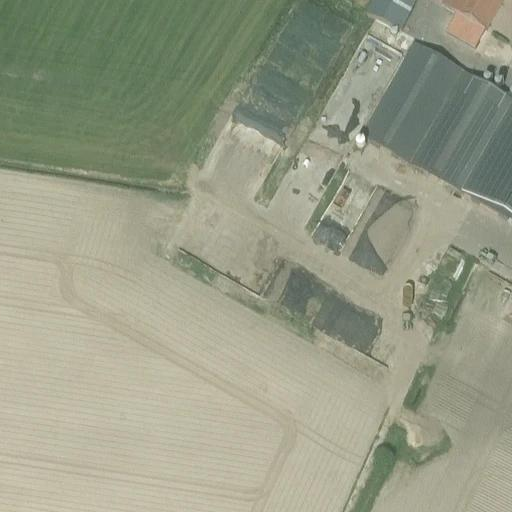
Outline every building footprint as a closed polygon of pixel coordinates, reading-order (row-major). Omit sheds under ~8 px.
[(374,0),(366,18),(401,35),(417,0),(374,0)] [(446,0),(442,8),(456,16),(486,33),(504,0),(446,0)] [(511,100),(413,47),(359,141),(511,224),(511,100)] [(377,273),(388,258),(374,248),(363,263),(377,273)] [(511,277),(467,252),(460,265),(511,293),(511,277)]
